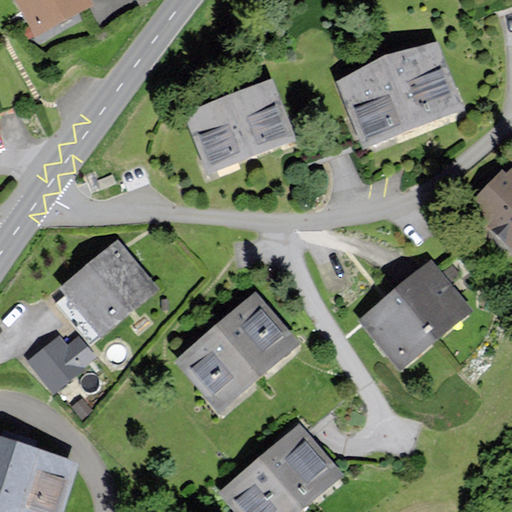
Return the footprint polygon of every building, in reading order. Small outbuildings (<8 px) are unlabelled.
[(100,0),(12,0),(31,36),(101,0),(100,0)] [(341,84),(365,145),(461,107),(436,46),(341,84)] [(189,117),(212,171),(292,138),(269,83),(189,117)] [(511,173),(508,178),(504,173),(472,206),(511,243),(511,173)] [(120,244),(66,287),(101,330),(154,288),(120,244)] [(424,268),(356,323),(394,370),(462,315),(424,268)] [(248,299),(171,365),(211,411),(288,345),(248,299)] [(91,359),(77,340),(67,348),(59,337),(30,359),(54,393),(84,371),(82,367),(91,359)] [(298,430),(226,494),(241,511),(295,511),(338,475),(298,430)] [(54,511),(70,467),(0,443),(0,511),(54,511)]
